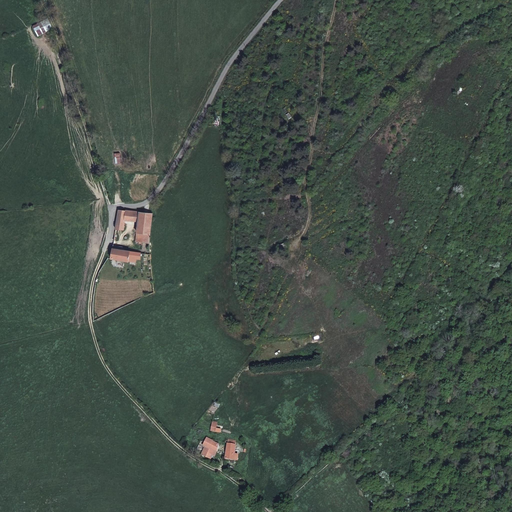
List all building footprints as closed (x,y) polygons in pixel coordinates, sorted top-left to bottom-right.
[(48,20),(32,27),(36,37),(52,30),(48,20)] [(117,231),(124,232),(126,221),(127,212),(120,211),(117,231)] [(140,213),(127,212),(126,221),(139,223),(140,213)] [(140,213),(139,223),(136,243),(148,244),(153,214),(140,213)] [(218,451),(220,444),(206,440),(204,445),(206,445),(203,455),(212,458),(215,450),(218,451)] [(226,458),(235,460),(237,443),(227,442),(227,445),(226,458)]
